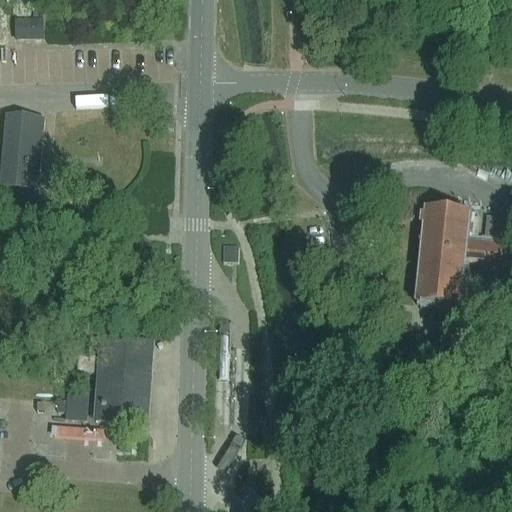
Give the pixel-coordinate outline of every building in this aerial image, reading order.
[(32,4),(32,7),(32,20),(42,20),(41,4),(32,4)] [(16,24),(16,42),(42,42),(42,23),(16,24)] [(9,121),(3,188),(35,191),(41,124),(9,121)] [(469,218),(441,215),(426,214),(426,219),(421,219),(420,228),(425,228),(416,307),(459,312),(464,264),(482,266),(482,272),(511,275),(511,249),(475,246),(478,222),(469,220),(469,218)] [(223,266),(232,267),(237,267),(238,250),(223,250),(223,266)] [(100,377),(98,408),(97,415),(97,426),(146,430),(152,348),(103,344),(102,361),(78,359),(77,375),(100,377)] [(65,422),(65,424),(86,425),(89,396),(67,394),(66,404),(59,404),(58,416),(65,416),(65,422)] [(117,457),(136,459),(137,448),(118,446),(117,457)]
